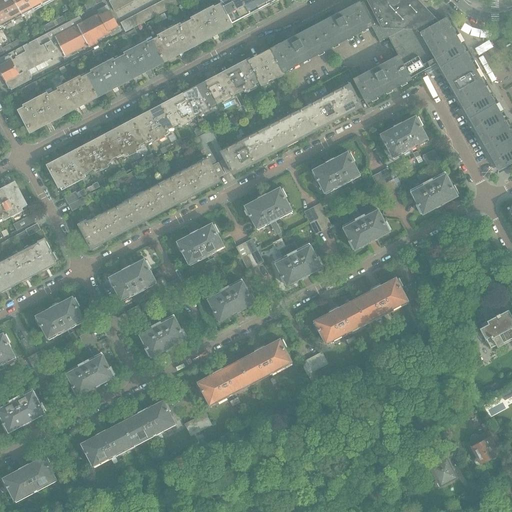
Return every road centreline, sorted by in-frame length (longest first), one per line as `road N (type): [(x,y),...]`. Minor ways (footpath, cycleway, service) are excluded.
road 1 (residential): [(84,271),(434,91),(489,199)]
road 2 (residential): [(489,199),(139,382)]
road 3 (residential): [(329,0),(21,157)]
road 4 (residential): [(139,382),(0,457)]
road 5 (residential): [(84,271),(21,157)]
road 6 (residential): [(139,382),(84,271)]
